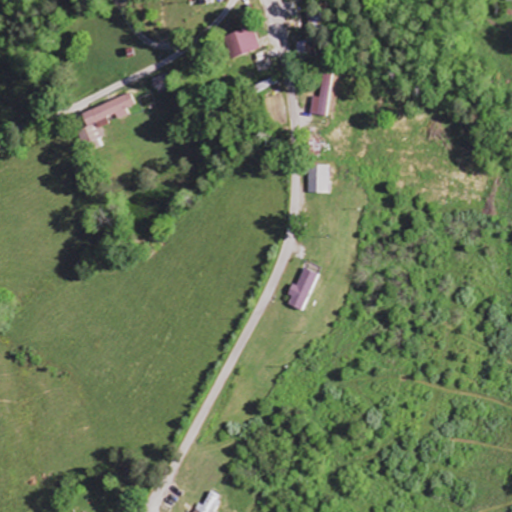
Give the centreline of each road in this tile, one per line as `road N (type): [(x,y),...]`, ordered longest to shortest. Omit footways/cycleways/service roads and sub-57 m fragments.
road 1 (residential): [(274,0),(293,80),(298,213),(290,247),(146,507)]
road 2 (residential): [(237,0),(166,67),(0,140)]
